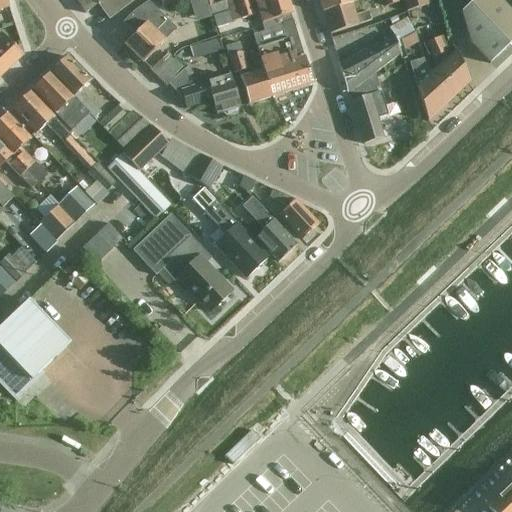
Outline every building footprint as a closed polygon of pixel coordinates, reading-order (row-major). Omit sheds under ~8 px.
[(6,0),(0,0),(0,11),(9,8),(6,0)] [(74,0),(86,14),(98,4),(110,20),(136,0),(74,0)] [(248,0),(230,0),(225,2),(213,6),(211,0),(203,0),(207,9),(209,8),(212,18),(269,0),(250,0),(249,1),(248,0)] [(291,16),(285,0),(269,0),(212,18),(216,31),(233,25),(232,23),(254,16),(253,12),(257,11),(261,25),(291,16)] [(318,0),(322,12),(359,0),(318,0)] [(361,0),(359,0),(322,12),(330,35),(358,26),(358,25),(371,21),(368,12),(355,16),(351,4),(355,2),(361,0)] [(396,6),(394,0),(381,0),(384,10),(396,6)] [(428,7),(425,0),(399,0),(405,14),(428,7)] [(460,0),(464,10),(474,0),(460,0)] [(511,44),(511,10),(504,3),(501,0),(476,0),(461,14),(472,44),(490,64),(511,44)] [(134,13),(122,24),(135,36),(124,47),(143,65),(164,43),(158,37),(170,24),(148,4),(134,13)] [(397,18),(390,22),(393,27),(400,23),(397,18)] [(389,29),(393,36),(339,66),(348,95),(375,75),(400,55),(401,61),(406,60),(401,42),(414,35),(407,20),(389,29)] [(282,25),(283,27),(253,37),(258,53),(273,99),(313,86),(293,22),(282,25)] [(374,28),(378,34),(385,30),(381,24),(374,28)] [(0,64),(7,71),(22,57),(1,35),(0,35),(0,64)] [(449,52),(443,37),(433,41),(433,42),(440,59),(439,59),(456,96),(468,85),(456,53),(447,61),(444,57),(449,52)] [(217,41),(191,50),(194,61),(221,53),(217,41)] [(438,69),(430,76),(444,108),(456,96),(439,59),(440,59),(433,42),(433,41),(424,45),(429,57),(432,55),(438,69)] [(249,71),(243,54),(242,47),(227,52),(234,75),(249,71)] [(273,99),(258,53),(250,55),(257,75),(241,79),(249,106),(273,99)] [(175,60),(167,54),(151,72),(160,79),(175,60)] [(67,58),(50,74),(98,125),(100,127),(101,126),(109,135),(126,118),(118,110),(107,120),(84,97),(82,98),(78,94),(91,83),(67,58)] [(423,58),(410,63),(428,123),(444,108),(430,76),(423,58)] [(169,87),(172,83),(183,68),(175,60),(160,79),(169,87)] [(183,68),(172,83),(180,95),(183,94),(188,109),(212,101),(217,117),(224,114),(227,117),(237,114),(238,110),(241,109),(231,78),(195,89),(192,84),(196,81),(189,68),(185,70),(183,68)] [(44,80),(33,91),(57,115),(71,130),(88,114),(50,74),(44,80)] [(375,75),(348,95),(364,145),(384,139),(378,120),(388,117),(375,75)] [(98,166),(97,167),(69,137),(69,136),(29,94),(13,110),(36,135),(46,125),(63,143),(62,144),(90,174),(89,175),(106,192),(115,184),(98,166)] [(132,113),(126,118),(109,135),(107,136),(124,154),(131,148),(150,127),(132,113)] [(7,116),(0,122),(0,143),(38,184),(39,184),(47,176),(21,149),(30,140),(7,116)] [(131,148),(124,154),(122,156),(124,158),(138,173),(168,145),(151,128),(131,148)] [(161,157),(170,164),(181,147),(171,141),(161,157)] [(31,191),(38,184),(0,143),(0,167),(7,161),(12,165),(9,168),(31,191)] [(181,147),(170,164),(179,171),(191,152),(181,147)] [(190,178),(201,157),(191,152),(179,171),(188,178),(190,178)] [(211,189),(222,168),(201,156),(201,157),(190,178),(211,189)] [(138,173),(124,158),(109,171),(155,220),(170,207),(138,173)] [(0,206),(2,209),(13,198),(0,184),(0,206)] [(95,207),(77,189),(59,206),(76,223),(95,207)] [(268,258),(215,202),(203,190),(192,201),(221,232),(226,228),(230,232),(214,247),(245,280),(268,258)] [(272,191),(268,199),(288,209),(280,217),(302,241),(318,226),(296,202),(272,191)] [(265,249),(278,264),(297,247),(274,222),(253,199),(244,208),(265,230),(255,239),(265,249)] [(59,206),(38,224),(41,227),(54,241),(75,223),(59,206)] [(184,273),(177,279),(210,314),(221,303),(219,301),(230,291),(205,265),(211,259),(190,237),(167,213),(129,248),(152,273),(169,257),(184,273)] [(47,254),(57,244),(54,241),(41,227),(30,237),(47,254)] [(17,282),(26,274),(36,264),(22,249),(11,259),(9,257),(1,265),(17,282)] [(0,298),(14,285),(0,270),(0,298)] [(76,270),(67,279),(79,291),(88,283),(76,270)] [(0,328),(0,386),(15,402),(16,402),(44,374),(42,372),(71,344),(30,303),(29,301),(0,328)] [(511,511),(511,488),(501,499),(500,498),(499,499),(500,499),(489,509),(488,510),(490,511),(511,511)]
